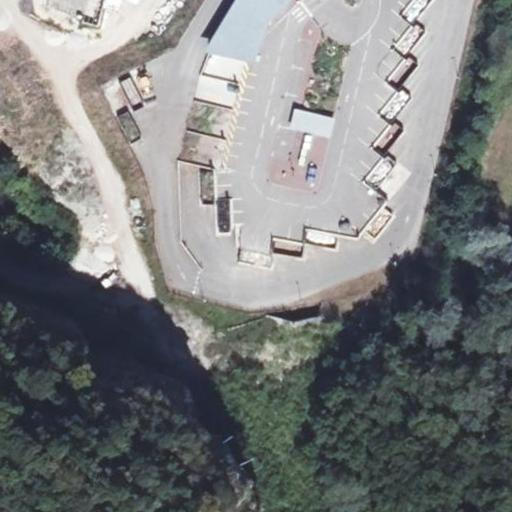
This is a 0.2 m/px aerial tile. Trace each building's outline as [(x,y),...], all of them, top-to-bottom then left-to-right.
[(97,27),(104,0),(86,0),(80,22),(97,27)] [(221,0),(184,162),(183,158),(179,179),(180,195),(196,185),(197,206),(213,209),(216,237),(230,236),(229,216),(232,201),(217,197),(216,184),(245,62),(259,61),(270,15),(293,0),(221,0)] [(410,0),(398,17),(410,25),(391,50),(402,58),(384,83),(395,92),(377,116),(388,124),(370,149),(381,157),(361,183),(388,203),(411,172),(388,155),(405,131),(394,123),(413,97),(402,89),(421,63),(411,55),(429,31),(418,22),(434,0),(410,0)] [(315,194),(335,117),(297,108),(284,159),(272,156),(265,181),(315,194)] [(377,245),(394,212),(378,204),(361,236),(377,245)] [(239,250),(237,266),(272,270),(274,256),(302,259),(304,243),(271,240),(270,254),(239,250)]
